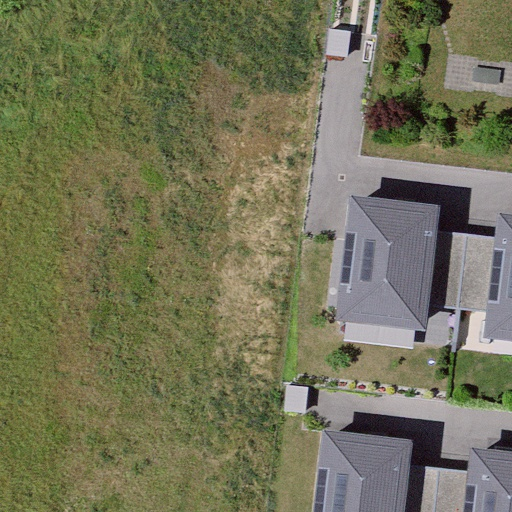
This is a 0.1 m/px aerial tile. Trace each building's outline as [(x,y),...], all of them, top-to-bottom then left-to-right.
[(441,205),(351,196),(337,318),(428,328),(430,305),(439,229),(441,205)] [(511,214),(499,213),(496,235),(488,311),(485,338),(511,340),(511,214)] [(439,229),(430,305),(488,311),(496,235),(439,229)] [(412,441),(322,431),(313,511),(404,511),(409,465),(412,441)] [(511,511),(511,452),(471,449),(469,471),(464,511),(511,511)] [(409,465),(404,511),(464,511),(469,471),(409,465)]
